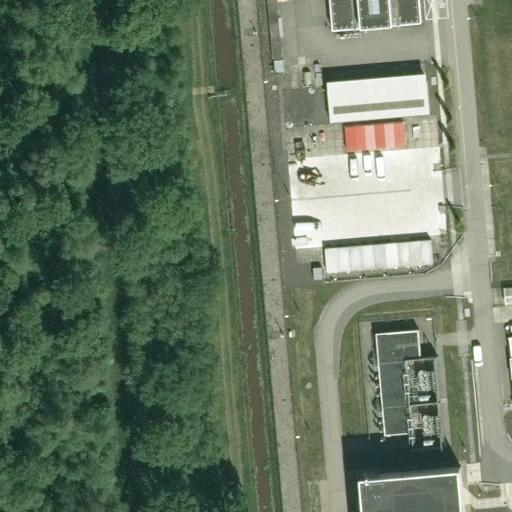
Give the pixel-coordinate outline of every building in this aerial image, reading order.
[(329,0),(332,31),(422,23),(420,0),(329,0)] [(429,64),(330,74),(335,125),(434,114),(429,64)] [(322,153),(422,143),(422,141),(441,139),(439,118),(320,130),(322,153)] [(304,271),(328,270),(320,133),(296,135),(304,271)] [(422,169),(337,172),(339,226),(424,222),(422,169)] [(486,204),(500,201),(492,171),(478,175),(486,204)] [(439,242),(331,247),(332,272),(440,268),(439,242)] [(303,459),(289,248),(269,249),(275,322),(279,322),(289,460),(303,459)] [(436,326),(422,329),(426,350),(440,347),(436,326)] [(411,434),(405,360),(421,358),(419,330),(376,334),(384,436),(411,434)] [(445,447),(437,357),(421,358),(405,360),(411,434),(412,450),(445,447)] [(464,511),(461,468),(361,476),(364,511),(464,511)]
